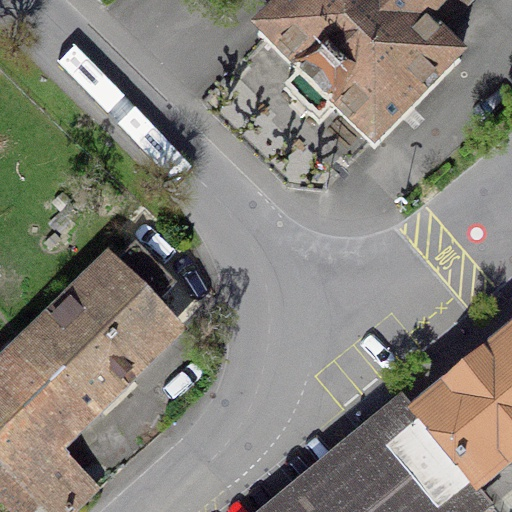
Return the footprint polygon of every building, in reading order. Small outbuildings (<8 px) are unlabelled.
[(370,152),(456,64),(431,39),(447,22),(469,0),(289,0),(253,37),(294,77),(278,92),(298,111),(314,127),(329,112),(370,152)] [(49,451),(169,335),(147,312),(170,289),(131,249),(107,272),(106,271),(0,373),(0,508),(3,511),(32,511),(38,506),(44,511),(71,511),(91,494),(49,451)] [(511,457),(511,339),(463,380),(417,419),(419,421),(471,483),(475,488),(511,457)] [(261,511),(309,511),(419,421),(399,397),(261,511)] [(436,511),(471,483),(419,421),(309,511),(436,511)] [(471,483),(436,511),(480,511),(489,505),(475,488),(471,483)]
